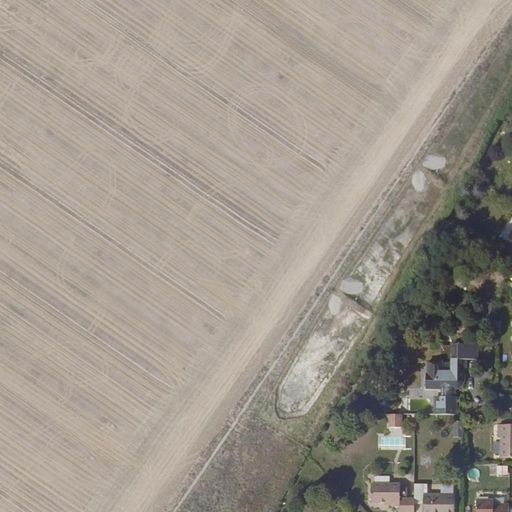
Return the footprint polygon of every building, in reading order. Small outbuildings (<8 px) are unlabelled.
[(443,306),(441,296),(434,298),(436,308),(443,306)] [(434,415),(457,415),(457,397),(452,397),(452,388),(458,389),(462,386),(465,381),(464,366),(467,365),(467,360),(477,360),(477,345),(451,345),(451,368),(442,368),(442,362),(427,363),(427,374),(426,374),(426,389),(440,389),(440,397),(440,402),(434,402),(434,415)] [(443,357),(451,357),(450,345),(442,345),(443,357)] [(402,418),(389,418),(389,428),(402,428),(402,418)] [(461,420),(452,420),(453,435),(461,435),(461,420)] [(511,424),(498,425),(497,439),(500,439),(500,458),(503,458),(511,457),(511,424)] [(508,465),(497,465),(497,475),(508,475),(508,465)] [(454,485),(441,483),(440,492),(453,493),(454,485)] [(399,511),(413,511),(414,498),(400,499),(400,484),(371,484),(371,503),(390,503),(390,507),(399,506),(399,511)] [(423,511),(454,511),(455,494),(423,494),(423,511)] [(508,511),(508,505),(493,505),(493,500),(476,500),(476,511),(508,511)]
